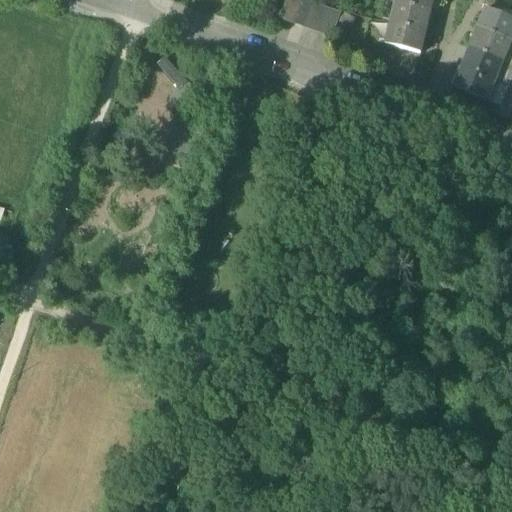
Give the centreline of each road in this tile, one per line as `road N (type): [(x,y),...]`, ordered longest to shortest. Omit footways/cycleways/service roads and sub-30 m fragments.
road 1 (track): [(31,301),(511,475)]
road 2 (residential): [(511,148),(124,7)]
